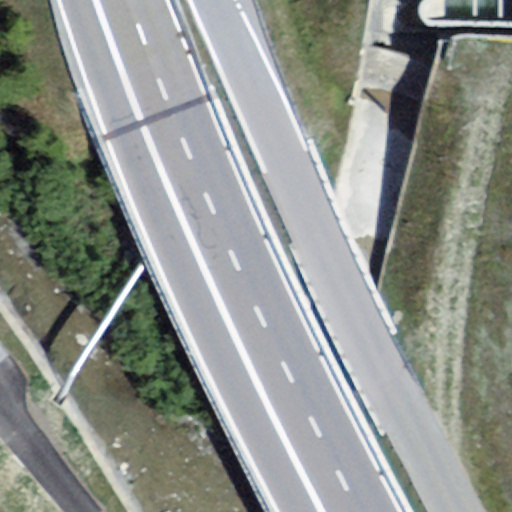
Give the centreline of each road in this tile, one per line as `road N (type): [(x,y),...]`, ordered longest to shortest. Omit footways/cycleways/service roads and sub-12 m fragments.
road 1 (primary): [(114,0),(144,92),(298,444),(336,511)]
road 2 (unclassified): [(453,511),(230,36)]
road 3 (unclassified): [(0,411),(85,511)]
